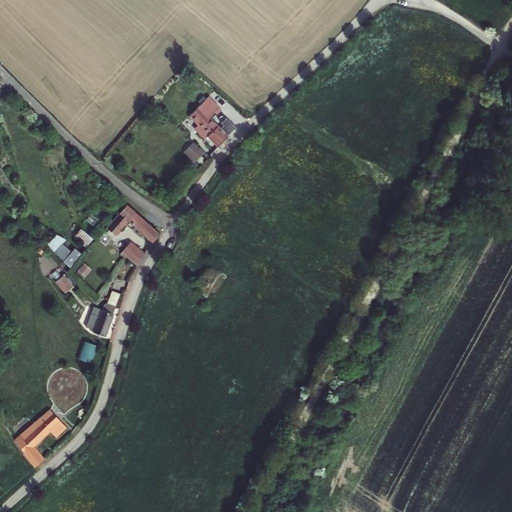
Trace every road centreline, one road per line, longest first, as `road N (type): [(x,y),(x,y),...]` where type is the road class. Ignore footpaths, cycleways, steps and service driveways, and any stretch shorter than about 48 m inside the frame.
road 1 (residential): [(0,511),(95,419),(141,279),(230,146),(377,0)]
road 2 (track): [(0,71),(172,228)]
